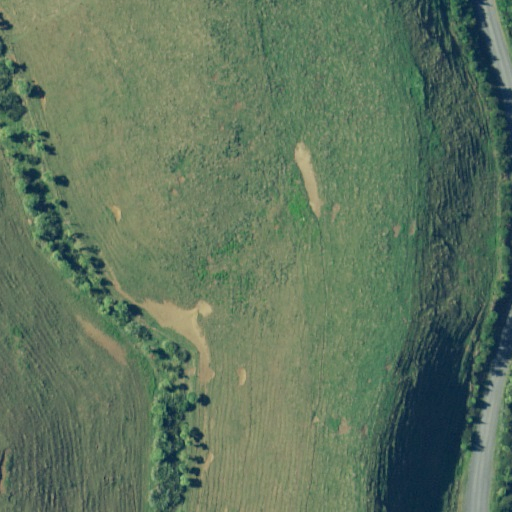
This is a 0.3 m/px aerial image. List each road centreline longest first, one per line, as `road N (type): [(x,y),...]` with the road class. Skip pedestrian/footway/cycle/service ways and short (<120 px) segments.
road 1 (track): [(511,288),(473,419),(463,511)]
road 2 (track): [(475,0),(508,97),(511,141)]
